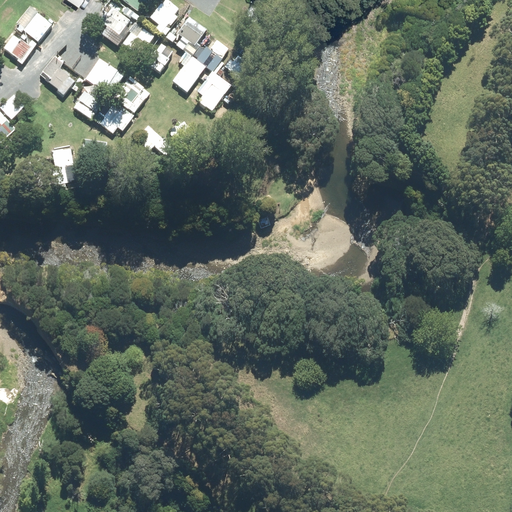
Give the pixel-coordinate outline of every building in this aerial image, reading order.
[(119,0),(140,15),(147,6),(139,0),(119,0)] [(180,11),(167,0),(166,0),(162,6),(164,9),(158,16),(172,28),(179,19),(176,16),(180,11)] [(269,0),(265,7),(276,14),(284,0),(269,0)] [(253,7),(245,20),(253,25),(252,26),(262,33),(271,19),(253,7)] [(107,15),(101,23),(120,38),(127,30),(125,28),(131,22),(113,9),(108,16),(107,15)] [(135,17),(130,13),(127,18),(132,21),(135,17)] [(54,26),(38,15),(25,32),(39,44),(54,26)] [(178,35),(196,48),(208,32),(190,18),(178,35)] [(166,37),(171,31),(168,28),(163,34),(166,37)] [(132,33),(124,46),(141,58),(155,38),(145,31),(139,39),(132,33)] [(177,41),(171,36),(167,41),(173,46),(177,41)] [(5,50),(21,62),(31,49),(14,37),(5,50)] [(218,42),(208,56),(220,65),(230,51),(218,42)] [(84,50),(72,66),(85,76),(96,61),(90,56),(91,55),(84,50)] [(147,64),(161,74),(171,61),(157,51),(147,64)] [(238,60),(233,67),(231,65),(226,72),(243,85),(242,87),(245,89),(248,86),(246,85),(251,79),(250,78),(254,72),(238,60)] [(106,92),(118,73),(108,66),(95,85),(106,92)] [(190,91),(200,78),(185,68),(173,84),(180,89),(182,85),(190,91)] [(65,101),(76,85),(70,80),(72,77),(63,70),(50,87),(59,94),(58,95),(65,101)] [(149,99),(129,83),(116,99),(124,105),(125,103),(138,114),(148,102),(147,101),(149,99)] [(214,113),(226,95),(212,85),(199,103),(214,113)] [(75,110),(93,122),(103,105),(86,94),(75,110)] [(122,132),(129,123),(110,108),(103,117),(105,118),(100,124),(113,135),(119,129),(122,132)] [(0,113),(0,147),(17,132),(0,113)] [(171,137),(183,152),(198,140),(185,123),(179,127),(177,128),(172,132),(171,137)] [(174,151),(149,127),(142,135),(145,137),(139,143),(150,153),(156,148),(167,158),(174,151)] [(84,157),(107,160),(108,145),(85,141),(84,157)] [(75,168),(72,151),(53,154),(57,173),(53,173),(54,178),(68,176),(67,169),(75,168)] [(45,168),(44,160),(27,162),(28,170),(45,168)]
